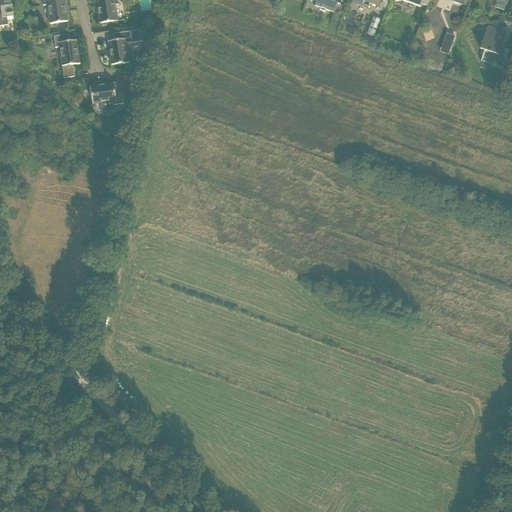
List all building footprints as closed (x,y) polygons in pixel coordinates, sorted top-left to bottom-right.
[(0,0),(0,26),(8,25),(7,20),(14,19),(12,6),(10,0),(0,0)] [(47,5),(50,24),(67,22),(64,0),(42,0),(43,6),(47,5)] [(95,0),(99,24),(117,21),(114,2),(118,2),(117,0),(95,0)] [(310,0),(316,2),(314,6),(320,9),(319,10),(324,12),(325,10),(333,14),(336,8),(339,9),(341,4),(340,4),(341,0),(310,0)] [(353,0),(353,3),(363,7),(365,2),(369,3),(377,6),(376,9),(385,12),(388,4),(389,0),(353,0)] [(496,0),(494,7),(504,11),(507,0),(496,0)] [(484,36),(480,49),(484,51),(481,58),(494,62),(492,65),(503,69),(506,60),(509,50),(504,49),(504,51),(500,49),(501,48),(506,33),(487,27),(484,36)] [(114,41),(108,42),(111,65),(121,64),(129,63),(126,44),(130,43),(141,42),(140,30),(128,32),(122,32),(113,34),(114,41)] [(69,34),(53,36),(55,48),(59,48),(63,79),(74,77),(73,65),(79,64),(76,40),(70,41),(69,34)] [(446,34),(443,43),(451,46),(454,37),(446,34)] [(131,77),(130,84),(139,86),(140,79),(131,77)] [(112,106),(123,104),(120,82),(90,86),(92,104),(101,103),(102,111),(113,109),(112,106)]
